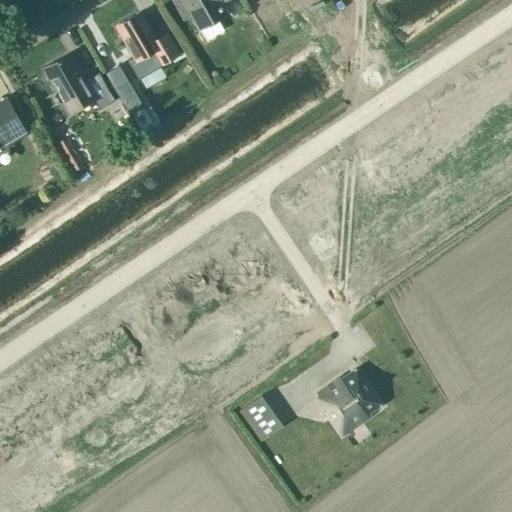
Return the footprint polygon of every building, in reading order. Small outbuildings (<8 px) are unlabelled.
[(182,0),(198,29),(199,28),(205,39),(222,29),(216,18),(225,13),(220,5),(228,0),(182,0)] [(139,11),(114,25),(134,61),(129,64),(137,77),(177,54),(165,33),(155,39),(139,11)] [(68,52),(42,67),(61,101),(79,91),(86,103),(94,98),(68,52)] [(118,65),(105,72),(129,113),(142,106),(118,65)] [(94,84),(104,102),(115,96),(105,78),(94,84)] [(5,98),(0,101),(0,142),(23,129),(5,98)] [(56,143),(73,171),(82,165),(66,137),(56,143)] [(379,404),(354,368),(318,394),(327,407),(324,410),(340,432),(379,404)] [(282,425),(260,395),(239,410),(260,440),(282,425)]
